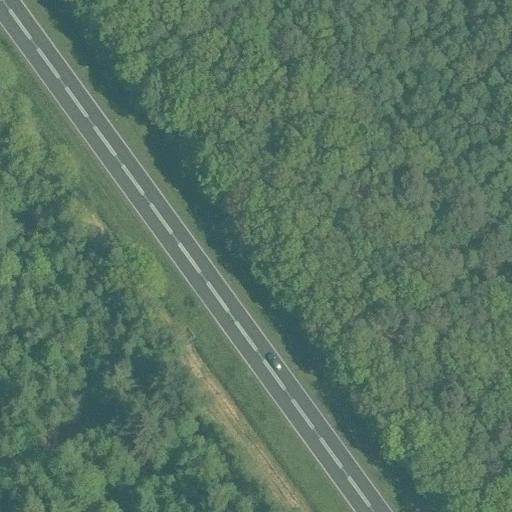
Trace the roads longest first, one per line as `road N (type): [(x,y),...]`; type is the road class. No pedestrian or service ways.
road 1 (trunk): [(371,511),(0,0)]
road 2 (track): [(285,511),(196,386),(166,381),(0,482)]
